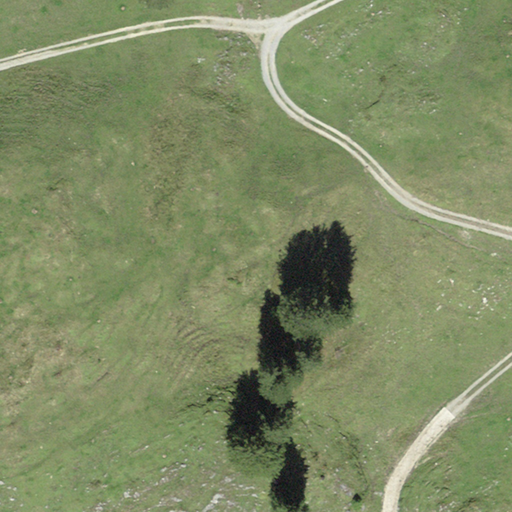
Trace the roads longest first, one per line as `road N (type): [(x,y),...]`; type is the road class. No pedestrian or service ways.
road 1 (track): [(276,27),(267,54),(277,90),(301,113),(356,148),(402,197),(511,233)]
road 2 (track): [(276,27),(147,26),(0,65)]
road 3 (track): [(511,361),(409,460),(391,511)]
